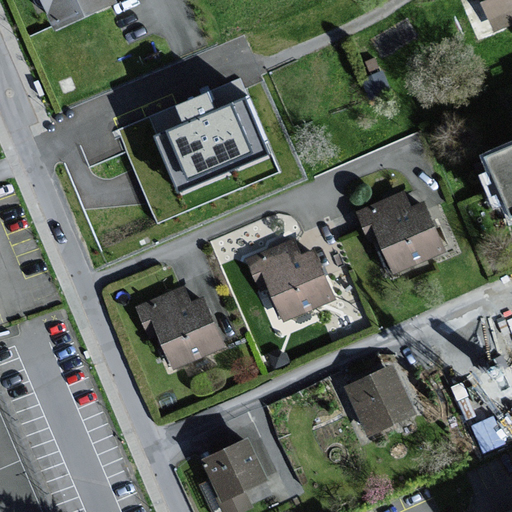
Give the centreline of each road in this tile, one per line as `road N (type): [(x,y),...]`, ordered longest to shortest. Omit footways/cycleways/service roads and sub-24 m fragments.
road 1 (residential): [(142,440),(511,281)]
road 2 (residential): [(79,289),(396,152)]
road 3 (residential): [(142,440),(79,289)]
road 4 (residential): [(79,289),(25,159)]
